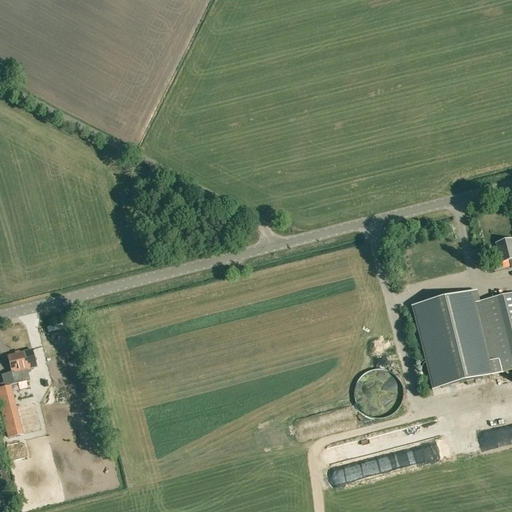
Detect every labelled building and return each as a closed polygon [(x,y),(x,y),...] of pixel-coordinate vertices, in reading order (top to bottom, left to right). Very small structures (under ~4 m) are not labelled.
[(511,240),(497,244),(502,263),(509,261),(510,268),(511,267),(511,240)] [(475,304),(481,303),(478,292),(410,309),(431,390),(493,376),(475,304)] [(511,295),(481,303),(475,304),(493,376),(511,370),(511,295)] [(32,351),(28,334),(6,338),(9,355),(32,351)] [(32,351),(8,357),(13,373),(15,372),(18,384),(27,382),(30,382),(27,369),(36,367),(32,351)] [(3,383),(4,387),(18,384),(15,372),(13,373),(1,376),(3,383)] [(27,389),(26,382),(18,384),(17,385),(19,391),(27,389)] [(0,389),(0,405),(8,439),(21,435),(9,387),(0,389)] [(0,478),(0,495),(11,492),(11,489),(7,477),(0,478)]
